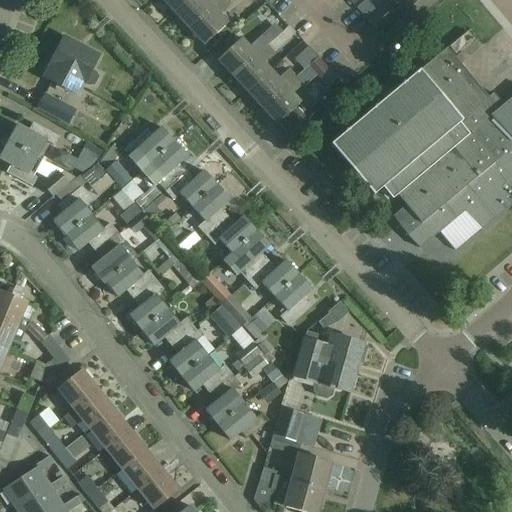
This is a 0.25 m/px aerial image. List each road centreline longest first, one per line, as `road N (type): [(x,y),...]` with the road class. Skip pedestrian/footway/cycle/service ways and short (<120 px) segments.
road 1 (unclassified): [(440,362),(111,0)]
road 2 (residential): [(237,511),(44,266),(0,242)]
road 3 (residential): [(361,511),(383,431),(440,362)]
